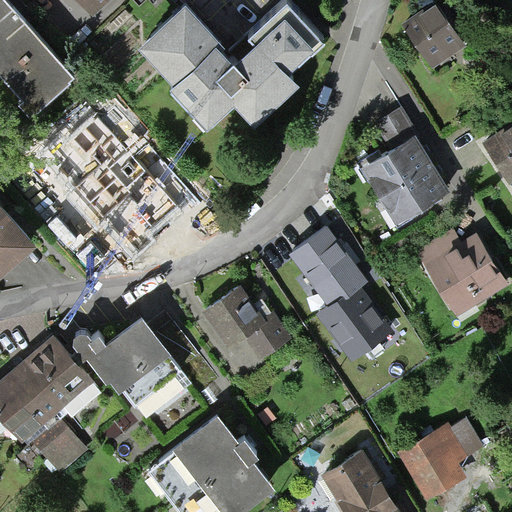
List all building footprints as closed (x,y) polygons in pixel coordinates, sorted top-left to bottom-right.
[(75,74),(5,0),(0,0),(0,71),(36,110),(75,74)] [(82,0),(95,14),(109,0),(82,0)] [(325,45),(286,3),(246,39),(254,48),(239,62),(186,4),(134,50),(206,129),(233,104),(255,127),(300,86),(291,77),(325,45)] [(464,46),(437,5),(428,11),(426,8),(401,25),(431,68),(464,46)] [(427,153),(401,109),(374,125),(390,152),(362,169),(396,226),(451,193),(439,174),(427,153)] [(68,139),(94,169),(74,186),(137,259),(161,237),(155,231),(179,211),(95,115),(68,139)] [(511,122),(483,141),(511,185),(511,122)] [(0,274),(35,244),(0,203),(0,274)] [(461,243),(451,227),(415,250),(456,316),(509,284),(477,233),(467,239),(461,243)] [(366,282),(328,228),(290,255),(326,306),(316,313),(350,361),(393,330),(369,297),(361,286),(366,282)] [(263,314),(244,286),(206,311),(230,346),(238,341),(253,363),(294,337),(274,307),(263,314)] [(80,361),(86,356),(106,383),(110,380),(118,391),(122,387),(143,414),(190,379),(142,316),(106,343),(99,334),(92,339),(86,331),(80,331),(74,336),(72,343),(77,348),(72,352),(80,361)] [(72,352),(57,334),(0,381),(0,414),(24,444),(31,438),(59,472),(87,449),(62,418),(101,386),(80,361),(72,352)] [(240,443),(219,415),(148,467),(180,511),(243,511),(276,488),(254,459),(260,454),(248,438),(240,443)] [(447,423),(398,452),(426,500),(466,476),(459,464),(484,449),(466,419),(450,428),(447,423)] [(380,478),(364,451),(320,478),(341,511),(400,511),(397,506),(380,478)]
